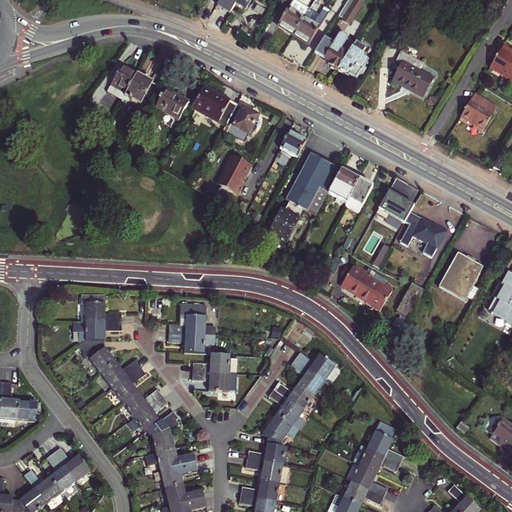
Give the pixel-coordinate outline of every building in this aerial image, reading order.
[(222,0),(218,6),(231,14),(237,4),(239,0),(222,0)] [(239,0),(237,4),(247,10),(253,0),(260,0),(262,1),(262,0),(239,0)] [(295,36),(311,9),(295,0),(294,0),(286,15),(279,26),(295,36)] [(360,0),(349,0),(339,16),(344,19),(344,20),(351,24),(365,3),(360,0)] [(327,19),(311,9),(295,36),(310,45),(327,19)] [(339,70),(350,53),(343,49),(349,40),(348,36),(344,34),(340,35),(330,50),(332,51),(326,60),(330,63),(329,64),(339,70)] [(350,53),(339,70),(348,76),(350,74),(357,78),(362,70),(363,71),(369,60),(365,58),(366,56),(364,54),(368,47),(358,41),(350,53)] [(511,48),(506,45),(492,68),(511,79),(511,48)] [(421,71),(425,64),(404,52),(399,60),(403,62),(393,80),(425,98),(436,79),(421,71)] [(121,104),(124,98),(135,76),(120,68),(105,96),(121,104)] [(135,76),(124,98),(140,107),(153,83),(137,75),(135,76)] [(191,110),(224,128),(225,127),(236,106),(230,102),(230,101),(203,87),(191,110)] [(178,121),(189,102),(166,90),(162,98),(160,97),(158,100),(160,102),(156,110),(178,121)] [(465,113),(484,125),(497,104),(478,92),(465,113)] [(91,108),(85,104),(76,116),(82,120),(91,108)] [(241,109),(236,106),(225,127),(230,130),(231,128),(245,136),(248,138),(260,117),(242,108),(241,109)] [(231,128),(230,130),(227,135),(242,143),(245,136),(231,128)] [(279,150),(296,159),(305,142),(288,133),(279,150)] [(231,156),(224,171),(225,171),(219,183),(220,187),(239,196),(245,185),(242,183),(244,178),(246,179),(252,167),(231,156)] [(319,190),(328,194),(340,171),(311,156),(287,202),(291,204),(303,210),(307,213),(319,190)] [(347,204),(358,181),(340,171),(328,194),(347,204)] [(359,212),(371,188),(358,181),(347,204),(346,206),(359,212)] [(319,190),(307,213),(316,217),(328,194),(319,190)] [(303,210),(291,204),(286,213),(283,211),(271,233),(289,243),(301,221),(299,219),(303,210)] [(397,220),(378,210),(366,232),(382,240),(384,236),(387,237),(397,220)] [(446,234),(410,214),(405,223),(410,226),(400,244),(408,249),(413,238),(427,246),(422,255),(432,260),(446,234)] [(373,266),(379,270),(390,250),(384,247),(373,266)] [(333,260),(321,254),(316,264),(327,271),(333,260)] [(483,269),(458,255),(437,293),(462,307),(483,269)] [(340,264),(333,260),(327,271),(334,275),(340,264)] [(354,267),(353,267),(344,281),(347,283),(344,287),(356,295),(355,297),(378,313),(392,292),(391,292),(392,290),(384,284),(386,281),(369,269),(366,273),(356,265),(354,267)] [(511,279),(509,278),(502,290),(499,288),(492,300),(495,302),(487,315),(511,328),(511,279)] [(347,283),(344,281),(340,287),(355,297),(356,295),(344,287),(347,283)] [(425,293),(411,285),(397,312),(410,320),(425,293)] [(79,306),(86,306),(86,325),(122,325),(122,315),(105,315),(105,297),(81,297),(81,300),(79,300),(79,306)] [(170,336),(215,339),(215,331),(205,330),(206,310),(181,308),(180,328),(170,327),(170,336)] [(86,343),(105,343),(105,333),(122,333),(122,325),(86,325),(73,325),(73,336),(79,336),(79,349),(86,343)] [(185,354),(204,356),(205,346),(214,346),(215,339),(170,336),(169,344),(185,345),(185,354)] [(102,378),(117,366),(105,350),(105,343),(86,343),(79,349),(102,378)] [(296,362),(325,382),(335,368),(319,357),(314,365),(300,355),(296,362)] [(193,374),(237,376),(238,358),(211,356),(210,366),(194,365),(193,374)] [(298,386),(313,398),(325,382),(296,362),(291,369),(304,379),(298,386)] [(117,366),(102,378),(112,391),(140,370),(135,363),(122,373),(117,366)] [(140,370),(112,391),(123,406),(138,394),(132,386),(145,376),(140,370)] [(208,392),(228,394),(228,392),(236,392),(237,376),(193,374),(193,382),(209,383),(208,392)] [(3,385),(0,421),(29,423),(30,406),(20,405),(20,403),(10,402),(11,386),(3,385)] [(275,392),(303,412),(313,398),(298,386),(292,394),(280,385),(275,392)] [(138,394),(123,406),(134,420),(162,399),(158,392),(144,402),(138,394)] [(277,415),(299,432),(305,424),(298,419),(303,412),(275,392),(269,399),(282,408),(277,415)] [(162,399),(134,420),(145,435),(148,433),(161,424),(154,416),(167,406),(162,399)] [(152,438),(156,455),(175,451),(171,434),(180,427),(176,423),(179,421),(173,414),(161,424),(148,433),(152,438)] [(299,432),(277,415),(271,424),(262,436),(268,440),(266,447),(280,449),(281,443),(287,435),(293,440),(299,432)] [(511,454),(511,420),(507,416),(504,420),(501,418),(489,434),(493,437),(491,441),(501,449),(502,448),(511,454)] [(460,424),(456,430),(465,437),(469,431),(460,424)] [(395,432),(380,425),(367,451),(399,467),(403,459),(389,452),(393,442),(391,441),(395,432)] [(248,462),(283,468),(286,450),(280,449),(266,447),(265,456),(249,453),(248,462)] [(399,467),(367,451),(361,448),(353,465),(359,468),(377,476),(381,468),(395,474),(399,467)] [(158,465),(160,473),(195,464),(193,457),(177,461),(175,451),(156,455),(145,458),(148,468),(158,465)] [(75,485),(89,474),(77,459),(70,465),(59,452),(53,457),(75,485)] [(61,496),(75,485),(53,457),(47,462),(57,475),(49,481),(61,496)] [(260,483),(280,486),(283,468),(248,462),(246,471),(262,474),(260,483)] [(160,473),(165,491),(183,486),(181,477),(198,473),(195,464),(160,473)] [(377,476),(359,468),(352,484),(383,499),(387,491),(373,484),(377,476)] [(46,508),(61,496),(49,481),(42,487),(31,474),(24,479),(34,492),(46,507),(46,508)] [(0,481),(0,511),(11,511),(12,502),(12,500),(2,499),(3,484),(3,482),(0,481)] [(241,498),(277,504),(280,486),(260,483),(258,492),(243,489),(241,498)] [(383,499),(352,484),(344,500),(361,509),(364,501),(380,507),(383,499)] [(165,491),(169,508),(204,500),(202,492),(186,496),(183,486),(165,491)] [(452,511),(453,511),(478,511),(479,511),(454,488),(448,494),(459,504),(452,511)] [(39,511),(46,507),(34,492),(21,503),(12,502),(11,511),(26,511),(27,511),(26,511),(39,511)] [(254,511),(275,511),(277,504),(241,498),(240,506),(256,508),(254,511)] [(161,510),(161,511),(190,511),(206,508),(204,500),(169,508),(161,510)] [(358,511),(361,509),(344,500),(338,511),(358,511)]
